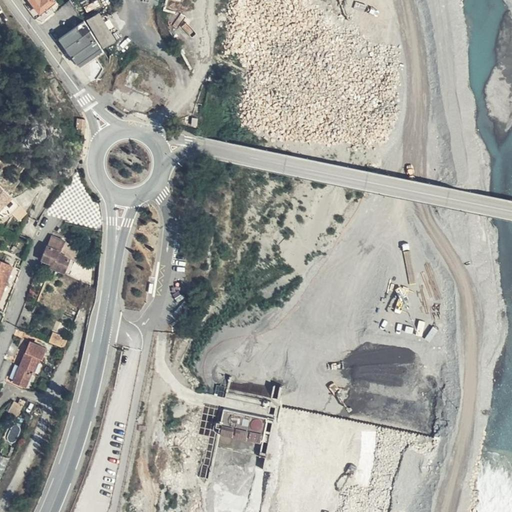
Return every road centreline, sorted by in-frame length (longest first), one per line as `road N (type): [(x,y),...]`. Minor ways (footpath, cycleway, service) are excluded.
road 1 (primary): [(511,209),(199,146)]
road 2 (primary): [(118,248),(90,395),(49,511)]
road 3 (track): [(147,134),(174,109),(184,74),(142,16),(143,0)]
road 4 (unclassified): [(0,352),(44,231),(63,206)]
road 5 (secondary): [(87,101),(10,0)]
